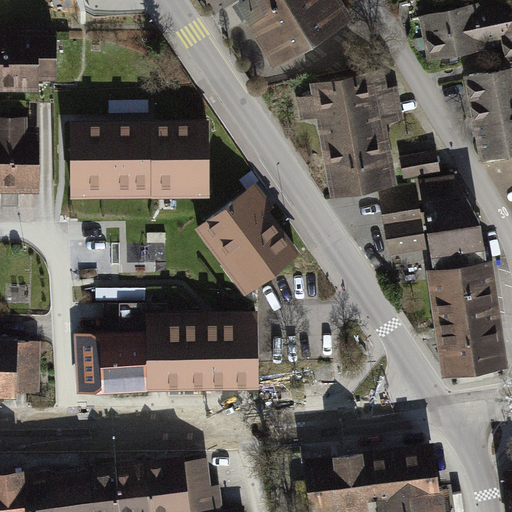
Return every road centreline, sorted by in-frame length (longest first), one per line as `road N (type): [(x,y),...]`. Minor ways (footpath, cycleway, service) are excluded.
road 1 (tertiary): [(172,0),(446,407)]
road 2 (residential): [(370,0),(511,237)]
road 3 (residential): [(71,430),(56,253),(40,232),(0,233)]
road 4 (residential): [(251,423),(446,407)]
road 5 (residential): [(71,430),(251,423)]
